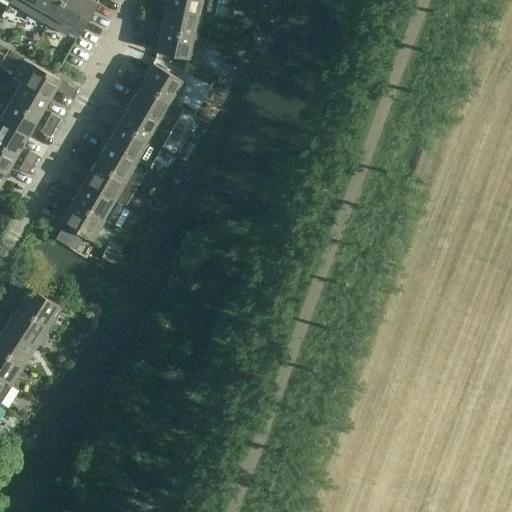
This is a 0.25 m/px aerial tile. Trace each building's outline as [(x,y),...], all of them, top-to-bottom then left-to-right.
[(35,0),(10,0),(9,2),(28,14),(35,0)] [(60,0),(35,0),(28,14),(46,24),(60,0)] [(96,5),(88,0),(60,0),(46,24),(65,37),(67,33),(76,39),(96,5)] [(166,0),(165,7),(202,15),(214,18),(217,0),(166,0)] [(165,7),(161,23),(151,21),(149,32),(159,34),(160,29),(197,37),(202,15),(165,7)] [(151,21),(141,19),(139,30),(149,32),(151,21)] [(160,29),(159,34),(155,52),(192,60),(197,37),(160,29)] [(20,83),(48,100),(59,80),(32,64),(20,58),(10,76),(21,82),(20,83)] [(129,84),(130,84),(138,89),(140,84),(173,103),(185,83),(152,64),(143,79),(135,74),(129,84)] [(125,69),(120,78),(129,84),(135,74),(125,69)] [(37,118),(48,100),(20,83),(9,102),(37,118)] [(140,84),(138,89),(130,84),(121,99),(129,104),(172,129),(183,109),(173,103),(140,84)] [(71,99),(77,90),(67,85),(62,94),(71,99)] [(0,121),(26,137),(37,118),(9,102),(0,117),(0,121)] [(106,123),(115,128),(117,123),(160,148),(172,129),(129,104),(120,119),(112,114),(106,123)] [(112,114),(102,108),(97,118),(106,123),(112,114)] [(45,123),(55,128),(60,119),(51,114),(45,123)] [(0,146),(16,155),(26,137),(0,121),(0,146)] [(55,128),(45,123),(40,132),(49,137),(55,128)] [(117,123),(115,128),(106,143),(147,168),(148,169),(160,148),(117,123)] [(147,168),(106,143),(97,158),(89,153),(83,162),(92,167),(94,163),(135,187),(147,168)] [(16,155),(0,146),(0,187),(7,176),(4,175),(16,155)] [(89,153),(79,148),(74,157),(83,162),(89,153)] [(24,160),(33,165),(38,156),(29,151),(24,160)] [(33,165),(24,160),(18,169),(27,175),(33,165)] [(94,163),(92,167),(83,183),(124,207),(135,187),(94,163)] [(60,202),(69,207),(71,202),(104,221),(113,227),(124,207),(83,183),(74,197),(66,192),(60,202)] [(60,202),(66,192),(56,187),(51,197),(60,202)] [(69,207),(59,223),(92,242),(104,221),(71,202),(69,207)] [(30,287),(20,303),(11,297),(5,306),(14,312),(17,307),(48,328),(61,308),(30,287)] [(0,294),(0,302),(5,306),(11,297),(2,291),(0,294)] [(14,312),(4,326),(36,347),(48,328),(17,307),(14,312)] [(36,347),(4,326),(0,332),(0,350),(23,366),(36,347)] [(0,378),(11,385),(23,366),(0,350),(0,378)] [(0,402),(11,385),(0,378),(0,402)]
